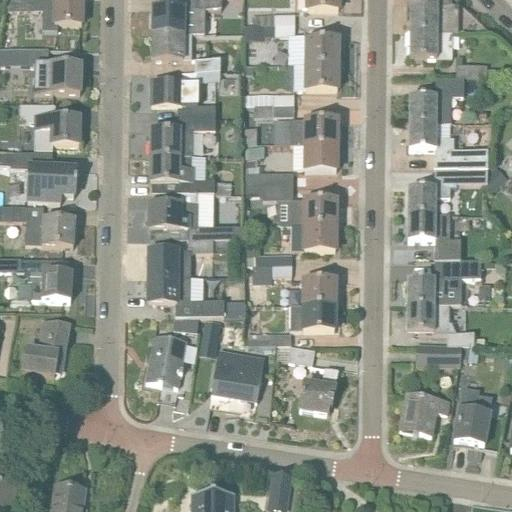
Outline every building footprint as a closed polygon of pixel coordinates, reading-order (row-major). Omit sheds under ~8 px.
[(55,0),(8,0),(7,13),(55,15),(54,29),(81,30),(82,2),(55,0)] [(307,0),(307,15),(338,15),(337,0),(307,0)] [(195,13),(222,13),(222,2),(196,2),(195,13)] [(458,18),(458,10),(410,9),(410,37),(451,37),(458,37),(474,20),(465,11),(458,18)] [(181,39),(182,13),(153,12),(152,41),(192,42),(192,38),(181,39)] [(294,19),(272,19),(273,29),(274,29),(294,29),(294,19)] [(263,40),(263,29),(253,29),(244,29),(244,44),(262,45),(263,40)] [(263,40),(274,40),(274,29),(273,29),(263,29),(263,40)] [(294,29),(274,29),(274,40),(294,40),(294,29)] [(409,63),(451,64),(451,37),(410,37),(409,63)] [(192,66),(192,42),(152,41),(152,65),(192,66)] [(306,70),(337,70),(337,45),(307,44),(306,70)] [(0,67),(8,68),(8,52),(0,51),(0,67)] [(220,78),(221,65),(195,65),(195,78),(220,78)] [(31,110),(51,110),(52,98),(80,99),(80,71),(67,71),(67,69),(35,69),(35,82),(33,82),(31,110)] [(337,96),(337,70),(306,70),(306,96),(337,96)] [(486,83),(486,82),(486,73),(485,70),(455,71),(455,83),(463,83),(486,83)] [(486,73),(486,82),(494,82),(494,73),(486,73)] [(195,88),(195,78),(181,78),(181,88),(151,88),(151,113),(177,114),(177,124),(213,124),(213,111),(195,111),(195,88)] [(462,102),(463,83),(455,83),(455,85),(435,85),(435,101),(409,101),(409,125),(450,126),(450,102),(462,102)] [(272,110),(273,110),(273,99),(254,99),(254,109),(272,110)] [(294,99),(273,99),(273,110),(293,110),(294,99)] [(54,110),(51,110),(31,110),(19,109),(19,126),(34,127),(34,155),(52,155),(52,150),(78,151),(79,122),(53,122),(54,110)] [(254,120),(272,121),(272,110),(254,109),(254,117),(254,120)] [(293,110),(273,110),(272,110),(272,121),(293,121),(293,110)] [(213,137),(213,125),(213,124),(177,124),(177,135),(150,135),(150,162),(193,163),(194,137),(213,137)] [(336,152),(336,125),(290,124),(290,150),(305,150),(305,152),(336,152)] [(450,129),(450,126),(409,125),(408,155),(434,155),(433,174),(457,175),(487,175),(486,156),(449,155),(449,145),(431,145),(432,128),(450,129)] [(305,176),(336,176),(336,152),(305,152),(305,176)] [(52,158),(32,157),(0,155),(0,170),(10,171),(10,173),(29,174),(27,208),(60,209),(60,201),(74,202),(75,173),(51,172),(52,158)] [(189,189),(189,198),(231,198),(231,189),(215,189),(215,186),(192,185),(193,163),(150,162),(149,188),(189,189)] [(245,178),(244,178),(244,190),(253,190),(262,190),(262,178),(259,178),(259,169),(254,169),(245,170),(245,178)] [(506,183),(495,171),(487,177),(487,187),(487,201),(506,183)] [(487,187),(487,175),(457,175),(457,188),(487,187)] [(292,178),(262,178),(262,190),(292,190),(292,178)] [(292,190),(262,190),(262,200),(262,205),(292,205),(292,190)] [(447,205),(448,193),(408,192),(407,219),(432,220),(432,205),(447,205)] [(188,245),(227,246),(237,246),(245,246),(245,233),(234,233),(212,233),(213,199),(198,199),(198,201),(181,201),(181,210),(179,210),(179,209),(149,209),(149,235),(188,236),(188,245)] [(335,205),(305,205),(292,205),(292,229),(335,230),(335,205)] [(43,212),(0,211),(0,225),(25,226),(24,251),(73,253),(74,226),(43,225),(43,212)] [(407,246),(435,246),(435,267),(459,267),(460,246),(448,246),(448,235),(447,220),(432,220),(407,219),(407,246)] [(335,257),(335,230),(292,229),(291,256),(335,257)] [(191,258),(227,258),(227,246),(188,245),(187,258),(177,257),(177,256),(148,255),(148,282),(186,283),(186,282),(191,282),(191,258)] [(252,270),(254,270),(254,259),(254,249),(249,249),(245,249),(245,252),(245,270),(252,270)] [(292,259),(254,259),(254,270),(272,271),(292,270),(292,259)] [(19,262),(0,261),(0,275),(20,276),(19,262)] [(43,275),(44,263),(25,262),(24,274),(43,275)] [(480,284),(480,268),(459,267),(435,267),(435,283),(407,283),(407,311),(432,311),(460,310),(460,284),(480,284)] [(272,282),(272,271),(254,270),(252,270),(252,288),(271,288),(272,282)] [(292,270),(272,271),(272,282),(292,282),(292,270)] [(70,308),(71,278),(29,276),(29,286),(33,286),(32,305),(70,308)] [(186,282),(186,283),(148,282),(148,309),(175,309),(174,323),(186,323),(245,324),(246,307),(190,307),(191,282),(186,282)] [(304,309),(334,310),(334,286),(301,286),(302,309),(304,309)] [(334,337),(334,310),(304,309),(304,311),(291,311),(291,337),(334,337)] [(407,338),(449,338),(449,327),(432,327),(432,311),(407,311),(407,338)] [(173,335),(184,336),(185,324),(175,324),(173,335)] [(202,340),(218,344),(221,327),(205,324),(202,340)] [(63,362),(68,330),(44,326),(39,354),(26,351),(22,375),(54,381),(57,361),(63,362)] [(248,349),(269,349),(269,338),(247,338),(248,349)] [(269,338),(269,349),(291,349),(291,342),(291,338),(269,338)] [(468,351),(473,352),(473,339),(454,338),(454,351),(460,351),(468,351)] [(154,341),(146,388),(177,394),(179,381),(181,381),(182,376),(180,376),(185,346),(154,341)] [(458,372),(460,351),(454,351),(418,350),(418,370),(458,372)] [(314,355),(291,351),(289,366),(311,371),(314,355)] [(253,424),(264,364),(220,357),(211,399),(228,403),(225,419),(253,424)] [(321,391),(304,387),(299,415),(326,420),(328,409),(332,409),(335,393),(334,393),(337,377),(324,374),(321,391)] [(488,421),(488,419),(491,401),(477,398),(477,396),(463,394),(455,446),(458,446),(457,451),(497,458),(498,454),(504,425),(488,421)] [(446,420),(448,407),(406,400),(399,436),(412,438),(412,440),(418,441),(418,439),(431,441),(435,418),(446,420)] [(285,511),(287,506),(289,486),(273,484),(270,503),(268,511),(285,511)] [(0,511),(18,511),(19,509),(11,508),(14,491),(0,488),(0,511)] [(53,511),(81,511),(84,495),(55,491),(55,495),(53,511)] [(191,499),(191,511),(231,511),(231,500),(191,499)]
